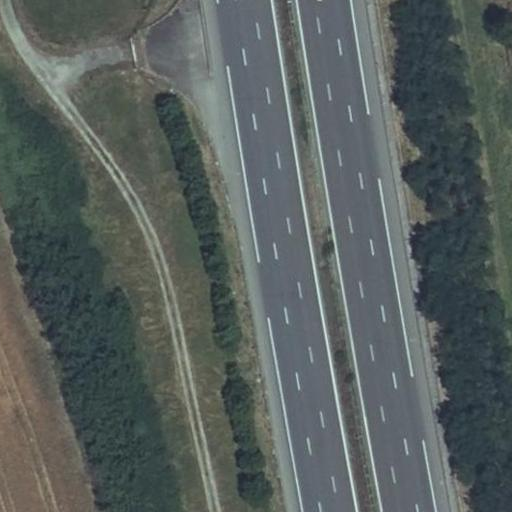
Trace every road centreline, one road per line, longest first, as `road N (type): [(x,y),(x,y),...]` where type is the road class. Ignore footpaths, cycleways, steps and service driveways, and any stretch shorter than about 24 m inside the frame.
road 1 (motorway): [(246,0),(333,511)]
road 2 (motorway): [(412,511),(326,0)]
